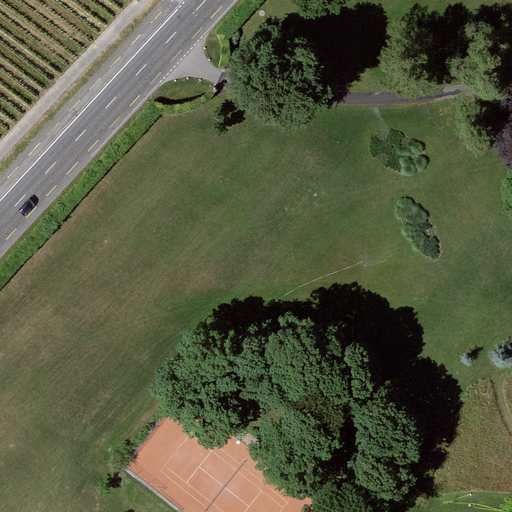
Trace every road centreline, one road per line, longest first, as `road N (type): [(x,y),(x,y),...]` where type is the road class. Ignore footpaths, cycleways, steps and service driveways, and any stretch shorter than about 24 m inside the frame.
road 1 (primary): [(0,227),(205,0)]
road 2 (track): [(0,152),(142,0)]
